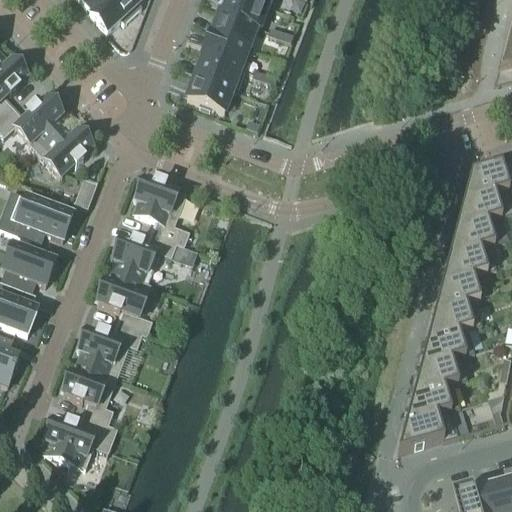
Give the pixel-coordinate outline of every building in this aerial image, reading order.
[(80,0),(76,4),(89,19),(91,21),(114,0),(80,0)] [(114,0),(91,21),(89,22),(103,37),(106,40),(119,28),(122,31),(133,22),(140,15),(141,14),(137,11),(127,0),(114,0)] [(218,18),(218,19),(258,34),(266,13),(231,0),(228,0),(221,19),(218,18)] [(231,0),(266,13),(271,0),(231,0)] [(210,39),(209,40),(252,56),(252,55),(248,54),(255,34),(258,35),(258,34),(218,19),(210,40),(210,39)] [(511,26),(509,28),(495,80),(511,75),(511,26)] [(267,42),(278,46),(281,39),(270,35),(267,42)] [(281,39),(278,46),(289,50),(292,43),(281,39)] [(209,40),(201,62),(244,78),(252,56),(209,40)] [(0,61),(0,107),(2,106),(7,101),(9,103),(17,96),(15,94),(25,85),(18,77),(20,75),(12,66),(10,68),(10,67),(7,69),(0,61)] [(202,63),(194,83),(236,99),(244,78),(201,62),(202,63)] [(251,85),(262,89),(265,81),(254,77),(251,85)] [(265,81),(262,89),(273,93),(276,86),(265,81)] [(236,99),(194,83),(186,105),(199,111),(198,113),(208,117),(209,114),(223,120),(231,98),(235,100),(236,99)] [(13,136),(36,160),(66,133),(58,125),(61,123),(60,122),(62,121),(54,112),(52,113),(45,105),(34,115),(33,113),(25,120),(27,122),(22,126),(12,135),(13,136)] [(0,127),(12,116),(2,106),(0,107),(0,127)] [(12,116),(0,127),(0,141),(3,145),(13,136),(12,135),(22,126),(12,116)] [(247,127),(244,135),(256,139),(258,132),(247,127)] [(36,160),(59,185),(65,180),(73,172),(75,174),(77,172),(82,167),(81,165),(83,163),(91,156),(83,148),(85,146),(77,137),(75,139),(75,138),(73,140),(66,133),(36,160)] [(469,181),(462,210),(508,197),(511,195),(511,168),(500,172),(475,179),(469,181)] [(156,229),(151,242),(154,244),(175,252),(183,255),(183,254),(188,240),(173,234),(177,225),(185,203),(176,199),(163,194),(163,192),(154,188),(153,190),(143,186),(139,196),(139,197),(138,197),(136,196),(134,202),(132,207),(135,208),(134,209),(137,210),(133,220),(156,229)] [(72,211),(86,217),(96,190),(95,190),(94,191),(82,187),(73,210),(72,211)] [(462,210),(455,237),(486,229),(500,225),(511,221),(511,212),(508,197),(462,210)] [(0,226),(0,237),(30,249),(35,237),(62,248),(72,221),(55,215),(56,213),(42,208),(41,210),(25,204),(25,205),(18,202),(9,226),(1,223),(0,226)] [(455,237),(447,265),(488,254),(493,252),(486,229),(455,237)] [(115,269),(111,279),(141,291),(142,290),(142,289),(147,291),(152,277),(157,263),(153,261),(153,260),(170,266),(175,252),(154,244),(151,242),(146,256),(144,255),(140,254),(141,252),(141,251),(131,248),(131,250),(120,246),(116,256),(114,255),(112,260),(109,267),(112,268),(115,269)] [(3,278),(0,286),(0,290),(29,301),(34,289),(45,293),(54,268),(11,252),(2,277),(3,278)] [(447,265),(440,293),(472,285),(495,277),(488,254),(447,265)] [(121,320),(116,333),(120,335),(141,342),(141,343),(145,345),(146,344),(151,330),(137,325),(149,293),(142,290),(141,291),(111,279),(107,289),(104,288),(102,288),(100,291),(97,299),(100,300),(96,310),(109,315),(108,317),(118,321),(119,319),(121,320)] [(440,293),(433,321),(473,309),(479,308),(472,285),(440,293)] [(3,291),(0,290),(0,333),(26,343),(36,317),(25,312),(29,301),(3,291)] [(433,321),(425,349),(466,337),(471,335),(480,333),(473,309),(433,321)] [(80,360),(77,370),(116,385),(123,366),(128,354),(136,357),(141,343),(141,342),(120,335),(116,333),(111,347),(110,346),(109,346),(106,345),(107,343),(106,342),(97,339),(96,341),(86,337),(82,347),(79,346),(78,351),(75,358),(78,359),(77,359),(80,360)] [(425,349),(418,376),(459,365),(473,360),(466,337),(425,349)] [(0,343),(0,391),(6,394),(13,378),(14,378),(15,375),(14,374),(18,363),(7,359),(11,348),(0,343)] [(418,376),(411,403),(452,393),(466,388),(459,365),(418,376)] [(503,365),(501,377),(509,378),(511,366),(503,365)] [(87,411),(82,424),(107,433),(112,419),(105,416),(116,385),(77,370),(73,380),(70,379),(67,378),(66,381),(63,390),(65,391),(62,401),(68,404),(72,405),(71,407),(79,410),(81,411),(82,409),(84,410),(87,411)] [(501,377),(498,388),(506,390),(509,378),(501,377)] [(411,403),(404,431),(450,419),(459,416),(452,393),(411,403)] [(500,418),(492,420),(495,432),(503,430),(500,418)] [(404,431),(396,460),(441,447),(442,449),(450,446),(457,444),(450,419),(404,431)] [(107,433),(82,424),(77,436),(75,436),(76,433),(66,430),(65,432),(64,431),(52,427),(48,437),(46,436),(41,448),(44,449),(43,449),(46,450),(42,461),(68,471),(84,477),(92,455),(107,461),(116,437),(116,436),(107,433)] [(511,511),(511,484),(496,489),(502,511),(511,511)] [(502,511),(496,489),(475,495),(479,511),(502,511)] [(479,511),(475,495),(454,501),(457,511),(479,511)]
